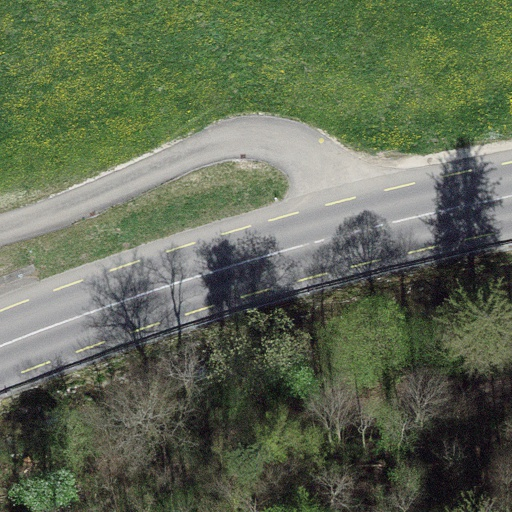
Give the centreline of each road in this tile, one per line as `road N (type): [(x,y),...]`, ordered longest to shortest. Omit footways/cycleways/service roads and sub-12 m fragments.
road 1 (primary): [(0,350),(149,294),(363,229),(511,197)]
road 2 (track): [(511,381),(296,420),(115,511)]
